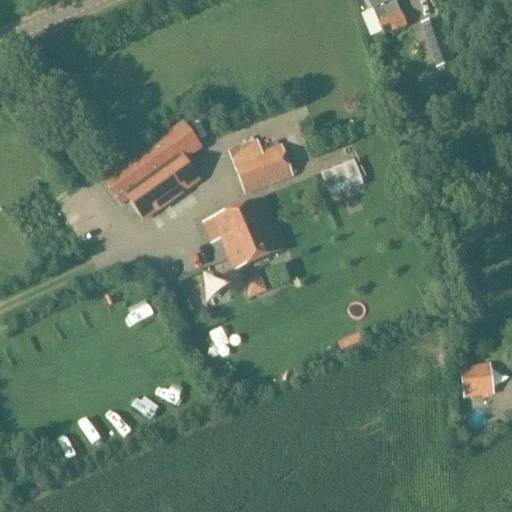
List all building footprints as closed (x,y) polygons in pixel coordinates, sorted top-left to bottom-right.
[(395,2),(400,0),(367,0),(383,38),(405,29),(395,2)] [(437,71),(448,66),(452,65),(437,20),(420,26),(435,71),(437,71)] [(448,66),(437,71),(445,95),(457,91),(448,66)] [(144,224),(199,184),(169,143),(114,182),(144,224)] [(245,197),(293,179),(281,147),(262,154),(258,143),(228,155),(245,197)] [(328,197),(363,189),(357,163),(322,171),(328,197)] [(235,273),(280,253),(259,202),(203,225),(211,245),(221,241),(235,273)] [(226,264),(187,277),(194,299),(233,286),(226,264)] [(247,299),(266,294),(261,275),(242,280),(247,299)] [(463,402),(494,398),(490,366),(460,369),(463,402)]
